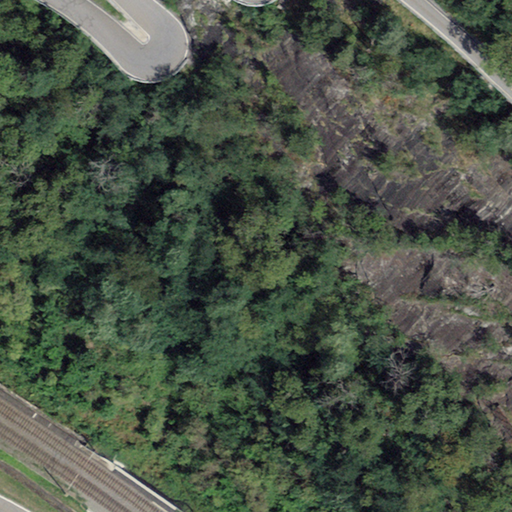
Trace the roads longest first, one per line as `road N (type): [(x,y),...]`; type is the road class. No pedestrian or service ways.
road 1 (tertiary): [(61,0),(127,54),(152,63),(169,52),(166,33),(132,0)]
road 2 (tertiary): [(409,0),(511,91)]
